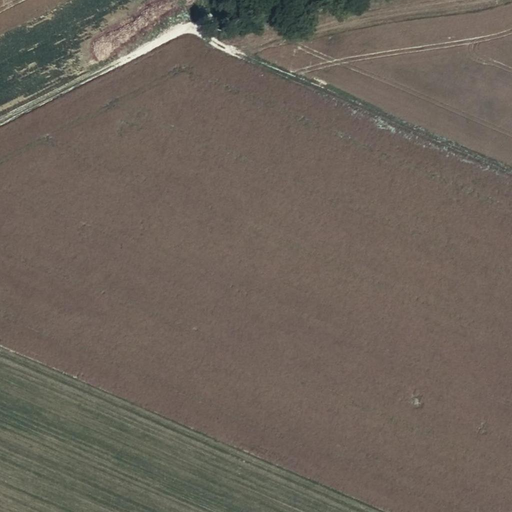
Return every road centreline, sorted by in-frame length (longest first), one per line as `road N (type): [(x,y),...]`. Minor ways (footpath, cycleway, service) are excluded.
road 1 (track): [(511,169),(184,33)]
road 2 (track): [(0,130),(184,33)]
